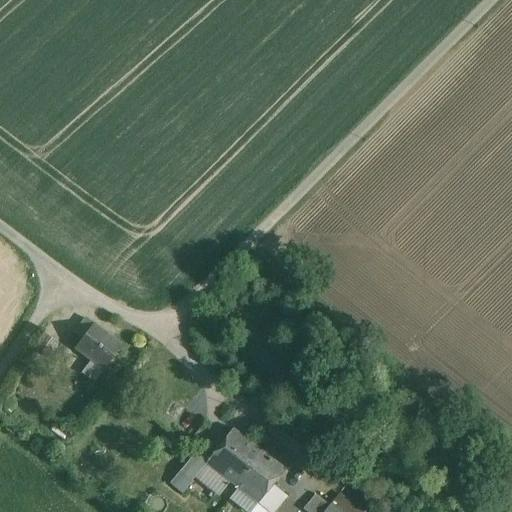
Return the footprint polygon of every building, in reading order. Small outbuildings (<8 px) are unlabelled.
[(82,340),(94,325),(85,318),(73,334),(82,340)] [(122,346),(94,325),(82,340),(75,349),(88,359),(101,369),(103,371),(122,346)] [(52,339),(41,353),(48,359),(51,356),(61,364),(70,352),(52,339)] [(101,369),(88,359),(80,371),(92,381),(101,369)] [(261,452),(232,430),(206,464),(235,486),(261,452)] [(261,452),(235,486),(257,504),(258,504),(273,485),(284,470),(261,452)] [(273,485),(258,504),(268,511),(275,511),(287,497),(273,485)] [(315,493),(301,510),(303,511),(321,511),(329,504),(315,493)]
